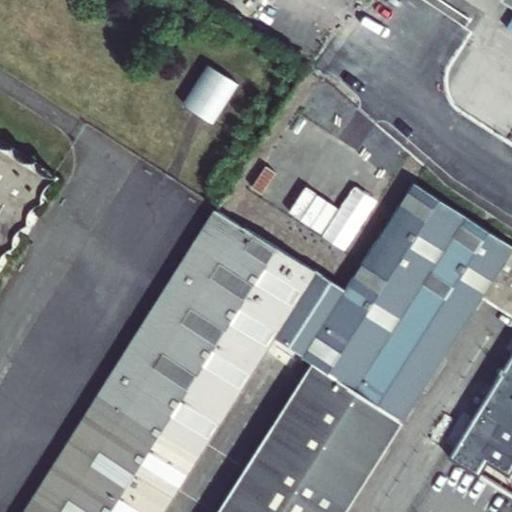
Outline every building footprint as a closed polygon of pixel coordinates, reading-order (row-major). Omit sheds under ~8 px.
[(214,122),(240,82),(208,61),(182,101),(214,122)] [(200,144),(173,127),(146,168),(174,185),(200,144)] [(245,182),(271,201),(306,151),(281,133),(245,182)] [(0,263),(52,181),(0,147),(0,263)] [(217,213),(26,511),(164,511),(276,336),(306,355),(305,358),(320,367),(227,511),(341,511),(481,294),(511,313),(511,358),(450,458),(482,478),(470,498),(493,511),(511,511),(511,244),(417,184),(354,282),(348,291),(317,272),(316,273),(217,213)] [(206,511),(268,414),(249,402),(179,511),(206,511)]
